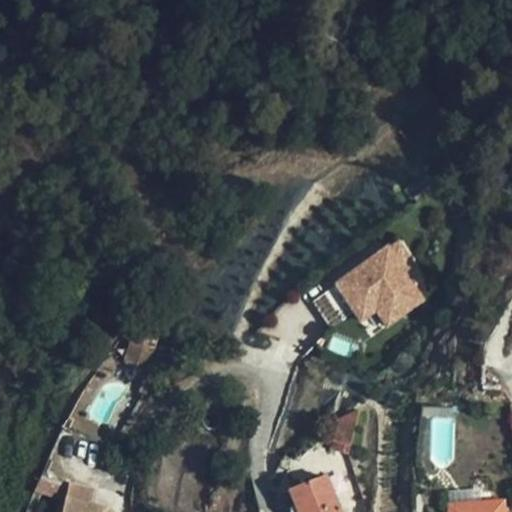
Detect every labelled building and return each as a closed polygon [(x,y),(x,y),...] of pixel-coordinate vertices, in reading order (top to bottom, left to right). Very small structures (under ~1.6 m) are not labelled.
[(377,310),(387,326),(429,299),(418,283),(428,277),(401,236),(332,280),(359,322),(377,310)] [(185,364),(192,343),(177,339),(170,361),(185,364)] [(157,346),(135,340),(125,372),(147,379),(157,346)] [(335,419),(329,440),(345,444),(353,417),(335,419)] [(345,444),(329,440),(327,448),(342,452),(345,444)] [(287,492),(299,487),(295,475),(282,481),(287,492)] [(339,511),(324,476),(299,487),(287,492),(295,511),(339,511)] [(67,511),(94,511),(96,500),(73,494),(67,511)] [(509,511),(509,497),(446,502),(446,511),(509,511)]
